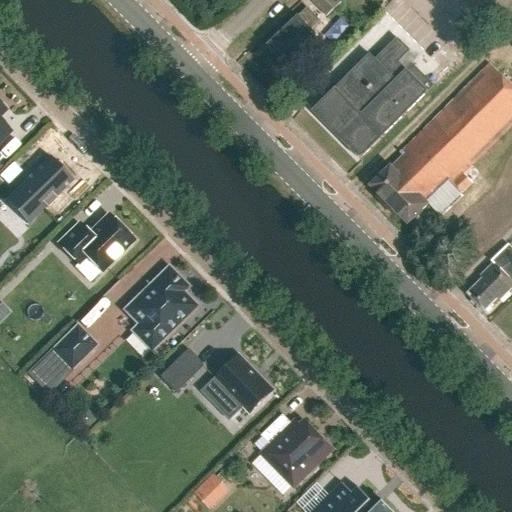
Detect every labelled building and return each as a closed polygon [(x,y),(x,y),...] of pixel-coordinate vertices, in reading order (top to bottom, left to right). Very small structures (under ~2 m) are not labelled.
[(338,0),(310,0),(327,18),(342,4),(338,0)] [(285,63),(316,34),(312,30),(320,23),(307,9),(269,46),(285,63)] [(360,160),(435,87),(413,65),(411,66),(404,58),(410,51),(398,39),(376,60),(370,55),(313,112),(360,160)] [(436,84),(464,57),(456,50),(429,76),(436,84)] [(393,166),(390,166),(370,186),(407,224),(428,203),(427,202),(448,182),(462,196),(473,185),(472,183),(481,174),(473,167),(511,127),(511,86),(490,64),(400,154),(403,156),(393,166)] [(0,106),(0,141),(9,133),(0,122),(0,114),(4,111),(0,106)] [(50,157),(4,201),(5,202),(8,199),(30,222),(27,225),(28,226),(46,208),(48,209),(48,208),(56,201),(57,200),(55,199),(74,181),(73,180),(71,182),(49,159),(51,158),(50,157)] [(58,245),(78,265),(86,257),(102,272),(133,242),(108,216),(89,235),(79,225),(58,245)] [(511,261),(507,257),(511,251),(506,246),(490,262),(493,264),(481,277),(483,279),(468,295),(484,312),(497,298),(499,301),(511,287),(511,261)] [(132,332),(151,351),(196,308),(182,293),(187,288),(168,269),(125,312),(139,326),(132,332)] [(0,325),(15,309),(0,296),(0,325)] [(53,352),(71,370),(95,346),(77,328),(53,352)] [(273,392),(239,357),(216,379),(226,390),(212,403),(230,421),(244,408),(250,414),(273,392)] [(159,376),(140,394),(181,436),(199,418),(159,376)] [(85,432),(97,420),(85,408),(72,420),(85,432)] [(261,437),(271,447),(271,464),(294,488),(332,451),(305,424),(301,428),(295,423),(292,426),(283,416),(261,437)] [(210,511),(230,492),(214,475),(194,494),(210,511)] [(314,511),(393,511),(375,493),(369,499),(359,489),(353,494),(343,484),(314,511)]
